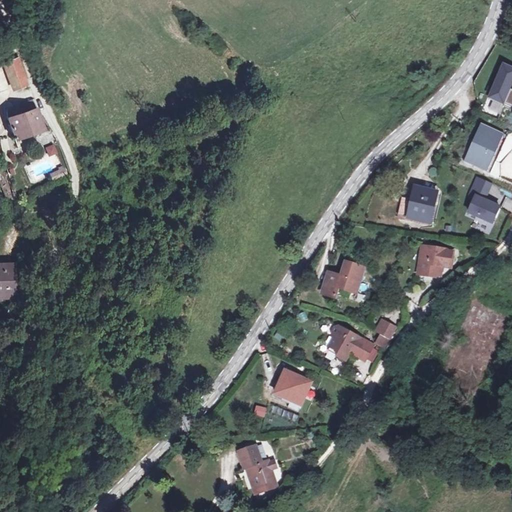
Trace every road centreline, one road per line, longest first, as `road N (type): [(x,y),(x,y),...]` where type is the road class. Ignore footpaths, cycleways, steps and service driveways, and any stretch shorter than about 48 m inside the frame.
road 1 (tertiary): [(97,511),(204,403),(378,153),(462,75),(500,0)]
road 2 (residential): [(17,35),(73,169),(65,228),(32,312),(18,382),(27,476),(20,511)]
road 3 (track): [(511,232),(417,313),(344,431),(289,490),(250,511)]
